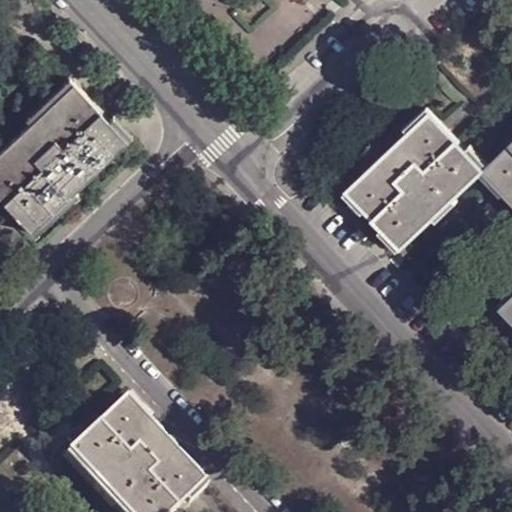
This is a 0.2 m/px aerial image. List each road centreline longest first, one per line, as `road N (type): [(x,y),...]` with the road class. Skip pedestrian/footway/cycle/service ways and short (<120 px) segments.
road 1 (residential): [(250,164),(511,449)]
road 2 (residential): [(428,0),(250,164)]
road 3 (residential): [(95,0),(250,164)]
